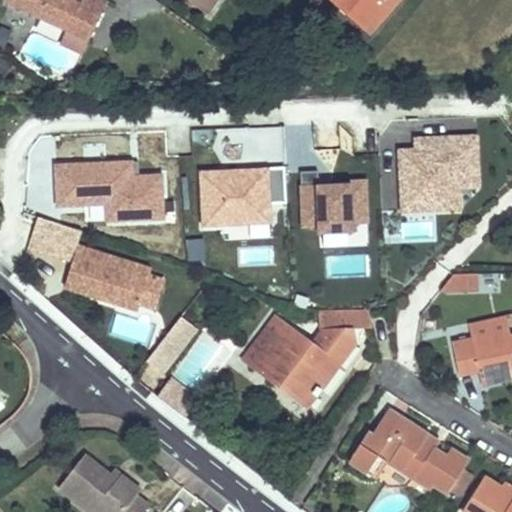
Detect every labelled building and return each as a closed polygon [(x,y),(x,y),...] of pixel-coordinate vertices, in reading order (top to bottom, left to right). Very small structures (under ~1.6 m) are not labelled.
[(110,3),(103,0),(3,0),(4,0),(69,31),(92,42),(110,3)] [(187,0),(206,14),(216,0),(187,0)] [(334,0),(370,32),(398,0),(334,0)] [(92,42),(69,31),(63,43),(86,55),(92,42)] [(396,138),(397,217),(461,216),(461,193),(478,193),(477,137),(396,138)] [(54,164),(55,208),(82,207),(82,221),(162,220),(161,176),(138,176),(138,163),(54,164)] [(366,184),(298,186),(299,229),(316,228),(316,237),(367,236),(366,184)] [(149,275),(151,269),(77,245),(81,231),(36,217),(28,246),(72,261),(64,287),(103,300),(104,295),(114,298),(112,303),(137,311),(139,304),(149,275)] [(432,219),(399,220),(400,240),(432,240),(432,219)] [(479,289),(479,274),(455,275),(442,290),(479,289)] [(163,280),(149,275),(139,304),(154,309),(163,280)] [(350,324),(350,312),(332,312),(332,325),(351,325),(350,324)] [(510,330),(507,316),(506,316),(475,322),(473,322),(476,334),(476,336),(510,330)] [(308,407),(357,342),(354,330),(326,328),(313,345),(275,317),(243,358),(308,407)] [(166,376),(193,329),(176,319),(148,366),(166,376)] [(511,330),(511,329),(510,330),(476,336),(453,341),(460,373),(480,368),(481,372),(486,371),(511,365),(511,330)] [(511,365),(486,371),(481,372),(483,384),(484,384),(511,378),(511,365)] [(190,418),(203,399),(175,379),(161,397),(190,418)] [(436,450),(423,442),(424,441),(429,434),(390,409),(373,434),(369,432),(350,462),(377,480),(389,462),(432,490),(435,485),(448,494),(470,460),(452,449),(447,457),(436,450)] [(436,450),(441,442),(440,441),(429,434),(424,441),(423,442),(436,450)] [(143,511),(148,506),(134,495),(139,489),(121,474),(120,475),(117,480),(110,475),(84,455),(59,487),(89,511),(91,511),(95,508),(96,508),(100,511),(143,511)] [(121,474),(115,469),(110,475),(117,480),(120,475),(121,474)] [(460,496),(473,475),(467,470),(452,492),(460,496)] [(511,511),(511,495),(503,489),(486,479),(464,511),(511,511)] [(511,485),(508,483),(507,482),(503,489),(511,495),(511,485)]
